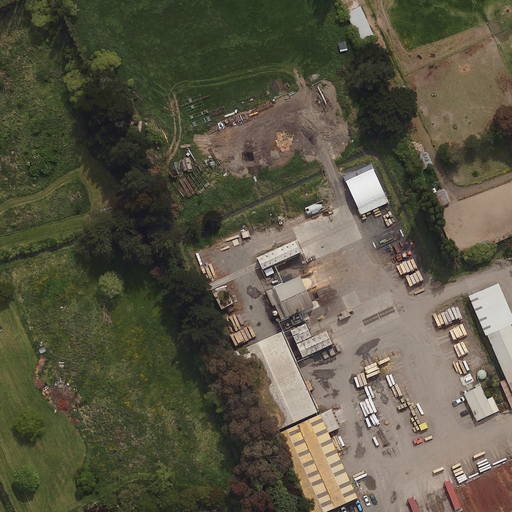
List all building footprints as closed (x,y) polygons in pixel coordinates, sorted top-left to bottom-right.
[(374,35),(357,0),(354,0),(343,5),(360,42),(374,35)] [(350,141),(348,135),(334,140),(336,145),(350,141)] [(428,151),(416,156),(422,170),(433,166),(428,151)] [(444,189),(435,192),(441,206),(449,203),(444,189)] [(316,310),(300,274),(267,289),(281,320),(289,316),(292,323),(301,319),(300,317),(316,310)] [(487,334),(511,323),(511,322),(511,313),(498,282),(469,295),(486,334),(487,334)] [(233,302),(224,286),(213,292),(221,308),(233,302)] [(395,306),(389,293),(364,304),(368,311),(363,313),(366,320),(371,318),(372,321),(393,312),(391,308),(395,306)] [(297,343),(312,336),(306,322),(291,329),(297,343)] [(511,326),(511,323),(487,334),(511,390),(511,326)] [(312,336),(297,343),(303,356),(332,343),(326,330),(312,336)] [(277,432),(319,414),(281,331),(240,350),(255,383),(269,414),(277,432)] [(499,411),(492,396),(488,398),(482,385),(464,392),(476,421),(499,411)] [(319,414),(277,432),(276,433),(284,453),(310,511),(322,511),(357,497),(329,432),(339,427),(331,409),(319,414)]
